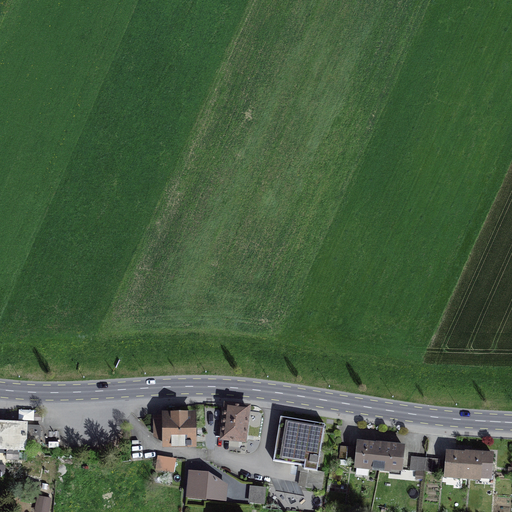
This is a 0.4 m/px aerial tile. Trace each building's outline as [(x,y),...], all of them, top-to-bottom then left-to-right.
[(247,411),(222,408),(220,424),(224,424),(223,437),(216,436),(215,444),(246,448),(247,437),(244,437),(247,411)] [(324,472),(317,471),(325,424),(281,417),(275,450),(273,461),(298,465),(298,471),(300,471),(298,486),(321,490),(324,472)] [(192,418),(151,418),(151,431),(156,436),(166,442),(186,441),(186,446),(193,446),(193,441),(192,418)] [(0,446),(40,449),(41,427),(0,424),(0,446)] [(368,467),(379,468),(380,457),(378,456),(379,444),(377,444),(377,445),(359,443),(355,474),(367,475),(368,467)] [(403,447),(379,444),(378,456),(380,457),(379,468),(390,469),(390,466),(401,467),(403,447)] [(354,447),(340,446),(339,460),(353,461),(354,447)] [(447,452),(446,474),(458,474),(458,476),(480,477),(480,474),(491,475),(492,454),(466,452),(465,453),(447,452)] [(157,470),(176,470),(176,455),(158,454),(157,470)] [(419,457),(411,456),(410,470),(417,471),(419,457)] [(426,458),(419,457),(417,471),(424,472),(424,471),(426,458)] [(440,459),(426,458),(424,471),(438,473),(440,459)] [(62,461),(57,511),(95,511),(97,502),(100,464),(62,461)] [(187,496),(225,499),(226,486),(208,474),(190,472),(187,496)] [(265,488),(252,487),(250,502),(264,503),(265,488)] [(283,493),(282,504),(301,506),(302,494),(283,493)] [(49,499),(38,497),(37,504),(47,506),(49,499)] [(95,511),(144,511),(145,506),(97,502),(95,511)]
